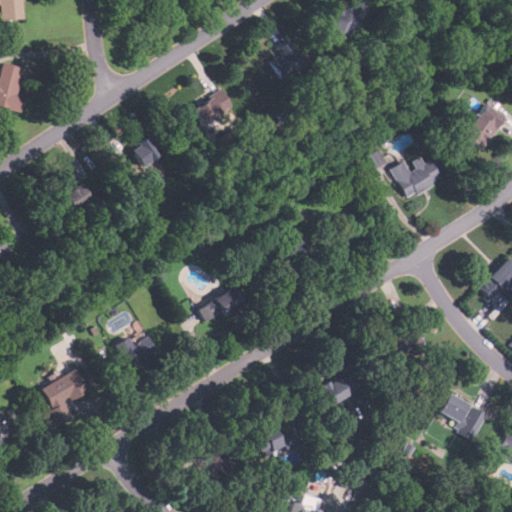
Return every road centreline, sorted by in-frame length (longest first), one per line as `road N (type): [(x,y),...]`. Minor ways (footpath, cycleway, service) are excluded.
road 1 (residential): [(511,188),(1,511)]
road 2 (residential): [(0,169),(256,0)]
road 3 (residential): [(416,255),(474,339),(511,373)]
